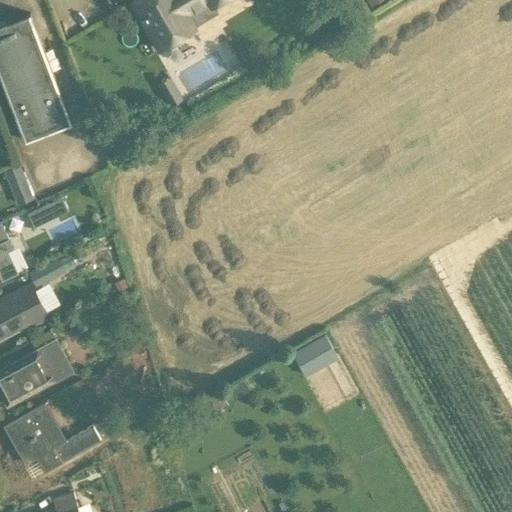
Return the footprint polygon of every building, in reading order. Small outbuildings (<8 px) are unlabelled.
[(194,28),(186,15),(210,0),(212,4),(219,0),(135,0),(131,3),(159,49),(194,28)] [(30,12),(6,21),(0,22),(0,77),(24,141),(72,122),(30,12)] [(165,97),(170,105),(181,98),(177,90),(165,97)] [(20,164),(4,170),(18,204),(33,197),(20,164)] [(62,197),(49,203),(56,216),(68,210),(62,197)] [(0,282),(3,281),(0,274),(0,243),(9,238),(1,220),(0,220),(0,282)] [(27,274),(31,283),(0,299),(0,338),(17,330),(16,328),(33,319),(35,323),(49,315),(34,288),(55,277),(48,263),(27,274)] [(123,279),(115,283),(118,289),(126,285),(123,279)] [(131,310),(122,293),(108,300),(116,317),(131,310)] [(29,339),(34,349),(0,367),(0,392),(7,406),(73,370),(50,328),(29,339)] [(322,332),(289,350),(302,373),(335,355),(322,332)] [(243,377),(222,391),(229,401),(250,388),(243,377)] [(93,426),(65,441),(43,402),(4,424),(27,464),(38,457),(46,471),(61,463),(100,439),(93,426)] [(79,511),(73,491),(53,497),(56,507),(40,511),(79,511)]
